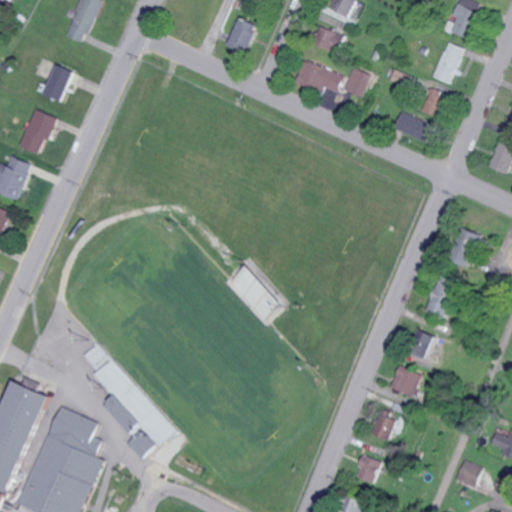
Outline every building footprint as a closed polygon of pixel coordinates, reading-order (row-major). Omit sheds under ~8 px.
[(88,42),(107,0),(86,0),(71,34),(88,42)] [(351,16),(358,0),(337,0),(333,8),(351,16)] [(472,37),(483,11),(462,3),(457,15),(461,17),(455,30),(472,37)] [(249,52),(261,24),(244,17),(232,44),(249,52)] [(319,44),(342,51),(347,33),(324,26),(319,44)] [(438,76),(456,83),(469,47),(451,40),(438,76)] [(349,75),(309,59),(300,81),(327,92),(329,86),(342,91),(349,75)] [(50,93),(67,100),(79,71),(62,63),(50,93)] [(375,73),(357,66),(348,89),(367,96),(375,73)] [(395,79),(411,85),(415,75),(399,68),(395,79)] [(44,154),(61,117),(42,108),(24,144),(44,154)] [(399,127),(433,142),(440,125),(406,110),(399,127)] [(511,169),(511,145),(500,142),(493,167),(511,172),(511,169)] [(0,159),(0,180),(4,182),(0,190),(23,199),(37,163),(17,155),(13,165),(0,159)] [(0,242),(2,243),(16,212),(0,204),(0,242)] [(472,267),(484,234),(469,229),(457,261),(472,267)] [(465,278),(450,272),(447,280),(443,278),(428,312),(446,320),(465,278)] [(162,446),(179,432),(114,358),(98,372),(118,395),(107,405),(134,436),(128,441),(143,458),(159,443),(162,446)] [(427,373),(403,365),(396,388),(419,395),(427,373)] [(0,511),(12,511),(4,508),(57,397),(20,379),(0,420),(0,511)] [(41,511),(87,511),(109,458),(101,455),(107,440),(98,436),(103,421),(63,405),(24,505),(41,511)] [(391,440),(401,420),(388,414),(379,434),(391,440)] [(386,461),(367,453),(359,477),(377,484),(386,461)] [(459,481),(479,487),(485,465),(465,460),(459,481)] [(511,463),(501,492),(509,495),(510,493),(511,494),(511,463)] [(352,511),(366,511),(371,503),(360,497),(352,511)]
